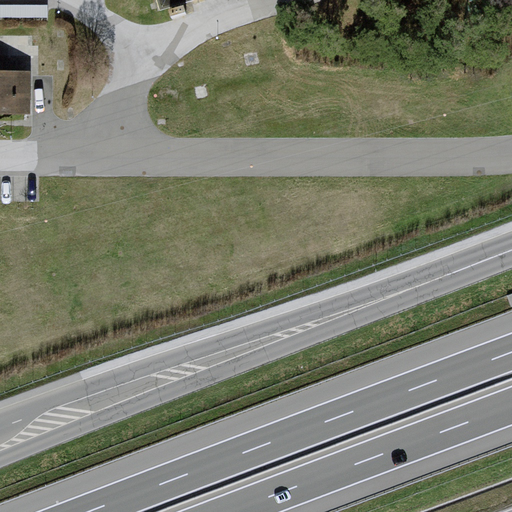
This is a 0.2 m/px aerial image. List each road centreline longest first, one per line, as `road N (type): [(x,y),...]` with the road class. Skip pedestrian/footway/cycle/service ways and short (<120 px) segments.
road 1 (unclassified): [(511,249),(0,447)]
road 2 (motorway): [(511,350),(85,511)]
road 3 (motorway): [(232,511),(511,407)]
